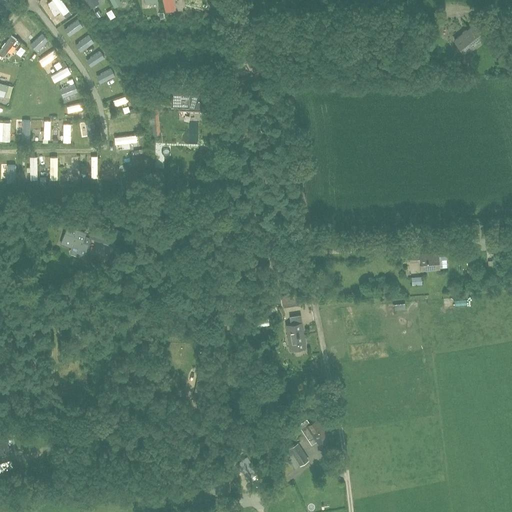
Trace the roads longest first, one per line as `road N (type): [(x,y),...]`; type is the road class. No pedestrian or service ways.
road 1 (track): [(234,5),(285,119),(352,511)]
road 2 (track): [(0,416),(334,397)]
road 3 (track): [(234,5),(454,13)]
